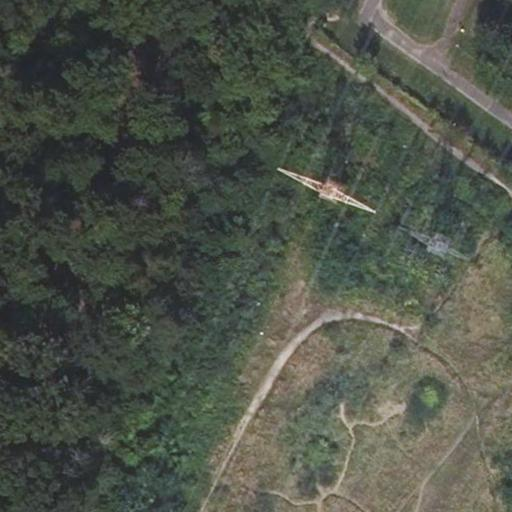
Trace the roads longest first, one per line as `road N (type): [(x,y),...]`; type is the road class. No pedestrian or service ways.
road 1 (track): [(511,187),(255,0)]
road 2 (track): [(0,199),(92,0)]
